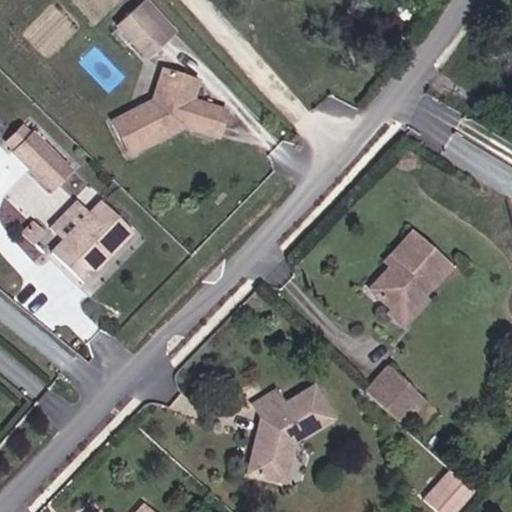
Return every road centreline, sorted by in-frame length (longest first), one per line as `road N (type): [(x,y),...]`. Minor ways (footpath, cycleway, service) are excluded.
road 1 (unclassified): [(114,401),(348,157),(468,0)]
road 2 (unknown): [(210,0),(348,157)]
road 3 (unclassified): [(7,511),(114,401)]
road 4 (residential): [(114,401),(0,301)]
